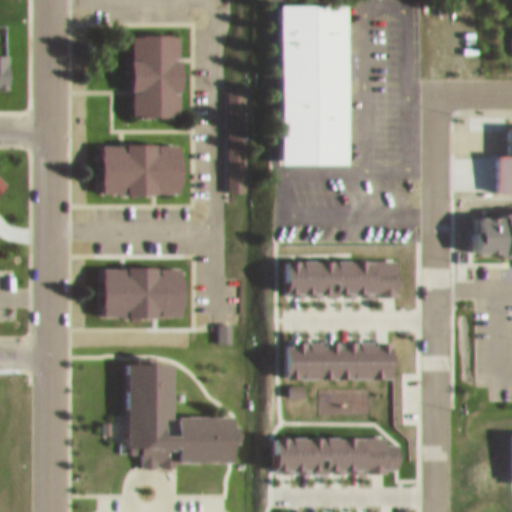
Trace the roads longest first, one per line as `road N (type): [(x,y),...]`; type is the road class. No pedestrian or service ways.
road 1 (residential): [(45,511),(46,0)]
road 2 (residential): [(433,86),(433,511)]
